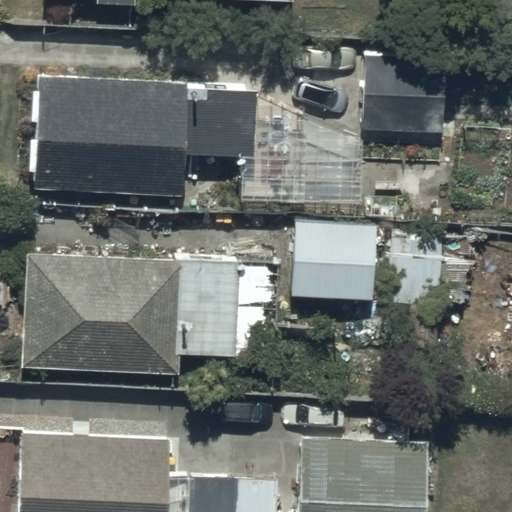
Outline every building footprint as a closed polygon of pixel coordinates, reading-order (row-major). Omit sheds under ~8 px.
[(511,0),(473,0),(473,18),(511,19),(511,0)] [(453,53),(370,49),(366,127),(449,131),(453,53)] [(258,82),(185,78),(41,69),(34,184),(181,192),(184,147),(254,151),(258,82)] [(454,171),(402,169),(400,219),(451,221),(454,171)] [(381,223),(298,219),(294,296),(376,300),(381,223)] [(240,259),(27,249),(21,365),(179,372),(180,353),(236,356),(240,259)] [(165,511),(170,438),(26,429),(20,511),(165,511)] [(429,511),(433,440),(304,435),(300,511),(429,511)]
